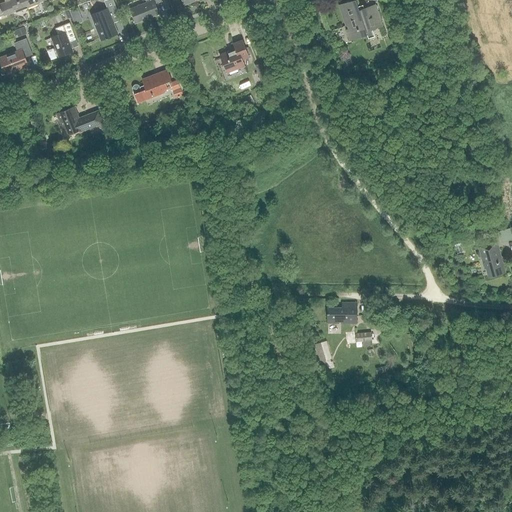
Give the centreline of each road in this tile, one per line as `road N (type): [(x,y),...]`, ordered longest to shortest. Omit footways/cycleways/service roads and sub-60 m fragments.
road 1 (track): [(342,293),(436,301),(406,238),(330,145),(278,0)]
road 2 (track): [(261,292),(241,264),(235,173),(224,161),(193,153),(40,178),(0,159)]
road 3 (unclassified): [(0,108),(272,0)]
road 4 (track): [(511,410),(436,301)]
